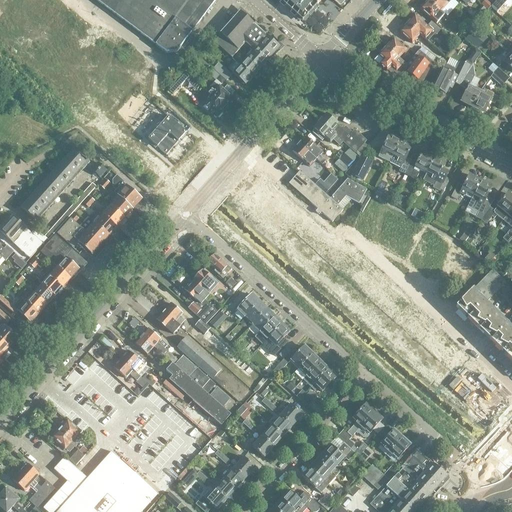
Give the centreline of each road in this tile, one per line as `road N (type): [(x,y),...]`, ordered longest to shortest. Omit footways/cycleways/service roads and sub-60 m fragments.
road 1 (residential): [(0,421),(185,215)]
road 2 (residential): [(362,374),(185,215)]
road 3 (residential): [(243,511),(362,374)]
road 4 (tertiary): [(322,61),(348,84),(477,147)]
road 5 (residential): [(362,374),(485,482)]
road 6 (residential): [(511,388),(408,287)]
